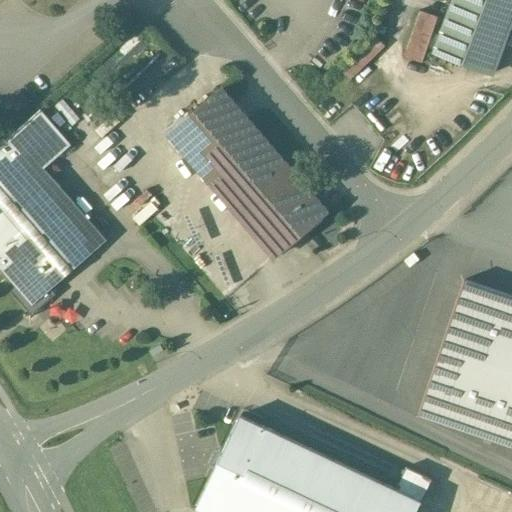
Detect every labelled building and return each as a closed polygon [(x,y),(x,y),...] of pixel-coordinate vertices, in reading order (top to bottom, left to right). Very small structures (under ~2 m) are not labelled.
[(511,0),(452,0),(433,52),(452,59),(454,60),(454,59),(471,66),(470,66),(473,67),(473,66),(492,73),(511,16),(511,0)] [(419,7),(402,53),(421,60),(438,14),(419,7)] [(327,211),(224,90),(170,135),(273,256),(327,211)] [(40,109),(0,143),(0,267),(19,289),(32,303),(46,291),(106,239),(43,167),(70,143),(40,109)] [(511,295),(463,279),(418,414),(511,445),(511,295)] [(395,489),(239,415),(195,507),(206,511),(414,511),(420,501),(395,489)] [(430,479),(405,467),(395,489),(420,501),(430,479)]
